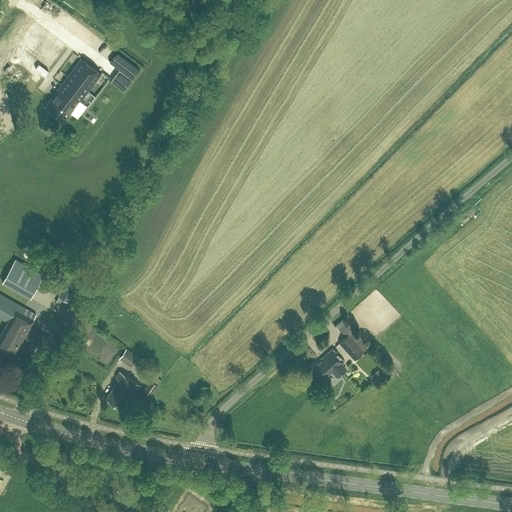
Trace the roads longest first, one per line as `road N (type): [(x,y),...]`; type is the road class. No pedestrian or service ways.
road 1 (unclassified): [(511,156),(218,411),(198,461)]
road 2 (secondary): [(511,504),(198,461)]
road 3 (secondary): [(198,461),(13,417)]
road 4 (unclassified): [(108,511),(23,453),(13,417)]
